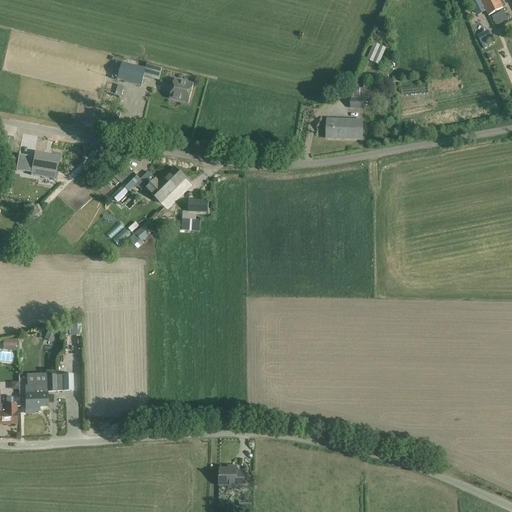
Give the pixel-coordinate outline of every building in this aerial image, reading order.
[(502,7),(498,0),(479,0),(488,15),(502,7)] [(378,65),(385,48),(373,43),(365,60),(378,65)] [(146,70),(122,64),(118,80),(141,86),(146,70)] [(193,84),(174,79),(169,99),(188,104),(193,84)] [(364,99),(350,99),(350,109),(364,109),(364,99)] [(363,122),(327,120),(326,139),(362,140),(363,122)] [(0,136),(0,176),(4,178),(13,139),(8,138),(5,137),(0,136)] [(24,167),(24,172),(31,173),(30,176),(54,180),(55,173),(58,159),(50,157),(50,156),(34,153),(32,168),(27,167),(24,167)] [(18,157),(16,171),(24,172),(24,167),(26,159),(25,159),(18,157)] [(168,195),(169,196),(170,194),(164,189),(167,187),(161,181),(159,184),(148,173),(140,180),(126,167),(115,179),(122,185),(112,197),(118,203),(129,191),(129,192),(134,187),(135,188),(144,191),(146,189),(160,204),(168,195)] [(164,189),(170,194),(185,179),(174,168),(161,181),(167,187),(164,189)] [(114,178),(111,181),(116,186),(119,183),(114,178)] [(2,183),(1,191),(8,193),(9,185),(2,183)] [(188,212),(208,213),(208,201),(188,201),(188,212)] [(176,223),(176,227),(181,227),(185,227),(185,231),(199,232),(200,220),(194,220),(182,220),(182,223),(176,223)] [(107,234),(111,239),(124,228),(120,223),(107,234)] [(149,234),(142,228),(129,240),(135,246),(141,241),(142,242),(149,234)] [(113,240),(118,246),(130,235),(125,229),(113,240)] [(46,336),(54,339),(56,333),(48,330),(46,336)] [(73,391),(73,375),(62,375),(62,376),(48,376),(45,376),(46,383),(34,383),(34,386),(25,386),(26,412),(35,412),(35,407),(47,407),(47,392),(73,391)] [(0,405),(0,424),(16,424),(16,405),(14,405),(14,399),(12,397),(8,397),(6,399),(6,405),(0,405)] [(236,467),(228,467),(228,469),(219,469),(219,486),(235,487),(235,489),(244,489),(244,472),(236,471),(236,467)]
